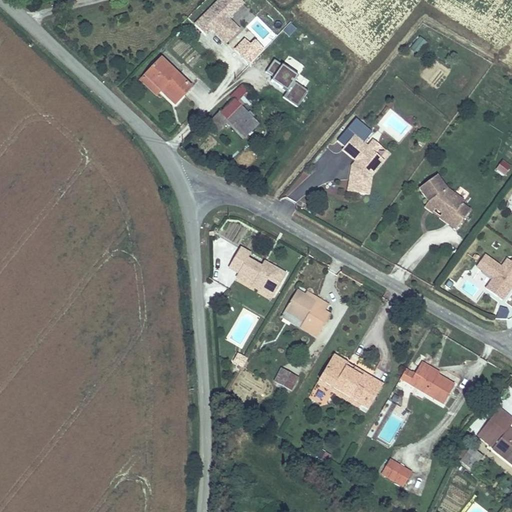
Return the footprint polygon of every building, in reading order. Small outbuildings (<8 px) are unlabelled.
[(244,3),(240,0),(217,0),(194,25),(206,36),(211,31),(226,46),(241,30),(229,18),(244,3)] [(297,30),(290,23),(281,31),(289,38),(297,30)] [(409,48),(417,54),(426,41),(418,35),(409,48)] [(250,65),(265,49),(255,40),(250,45),(244,39),(234,49),(250,65)] [(162,58),(144,76),(161,91),(173,103),(190,85),(162,58)] [(298,108),(308,91),(293,82),(297,75),(282,66),(281,67),(272,62),(265,73),(274,79),(271,83),(286,92),(282,99),(298,108)] [(298,75),(295,82),(303,86),(307,80),(298,75)] [(161,91),(144,76),(141,80),(157,95),(161,91)] [(238,102),(248,90),(242,85),(232,96),(236,100),(238,102)] [(238,102),(236,100),(215,121),(221,125),(225,121),(241,105),(238,102)] [(241,105),(225,121),(243,138),(260,124),(241,105)] [(337,140),(344,147),(355,135),(363,143),(372,133),(356,119),(337,140)] [(344,147),(341,150),(353,161),(350,165),(346,192),(369,196),(372,176),(372,170),(381,160),(375,154),(367,146),(363,143),(355,135),(344,147)] [(373,139),(367,146),(375,154),(381,147),(373,139)] [(385,162),(381,160),(372,170),(372,176),(385,162)] [(511,166),(502,160),(496,170),(505,176),(511,166)] [(451,219),(447,225),(454,231),(468,214),(460,207),(462,202),(448,192),(438,178),(421,190),(429,201),(451,219)] [(424,208),(447,225),(451,219),(429,201),(424,208)] [(274,274),(275,267),(266,260),(261,266),(249,258),(252,252),(242,245),(230,265),(240,272),(240,277),(253,286),(256,281),(274,293),(282,280),(274,274)] [(503,301),(511,287),(511,259),(510,262),(506,259),(501,266),(484,255),(476,267),(482,271),(481,273),(491,280),(485,289),(503,301)] [(285,274),(275,267),(274,274),(282,280),(285,274)] [(256,281),(253,286),(271,298),(274,293),(256,281)] [(329,304),(318,297),(315,302),(306,296),(297,290),(284,311),(303,322),(300,328),(316,337),(326,322),(322,318),(326,313),(329,304)] [(315,302),(318,297),(309,291),(306,296),(315,302)] [(303,322),(284,311),(279,320),(297,331),(300,328),(303,322)] [(331,315),(326,313),(322,318),(326,322),(331,315)] [(381,384),(332,353),(316,378),(358,404),(365,409),(381,384)] [(244,361),(234,354),(229,361),(239,368),(244,361)] [(415,371),(406,366),(400,376),(442,402),(455,382),(429,365),(430,363),(424,359),(415,371)] [(296,380),(278,370),(270,382),(287,393),(296,380)] [(355,407),(358,404),(316,378),(314,381),(355,407)] [(511,464),(511,431),(508,428),(511,419),(496,406),(476,433),(493,444),(490,448),(511,464)] [(273,421),(255,410),(252,416),(269,427),(273,421)] [(493,444),(476,433),(474,436),(490,448),(493,444)] [(471,445),(461,457),(471,465),(481,453),(471,445)] [(407,470),(385,458),(377,469),(400,483),(407,470)]
